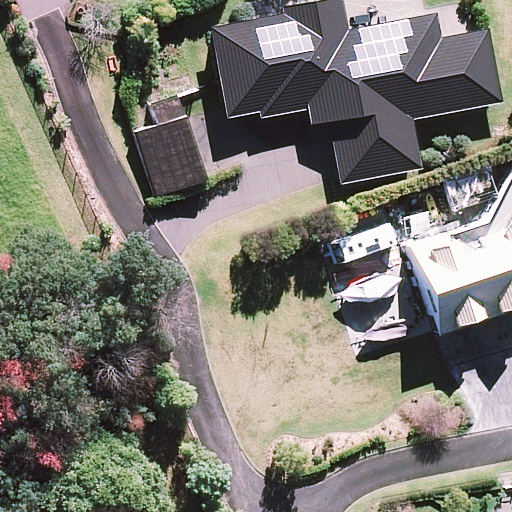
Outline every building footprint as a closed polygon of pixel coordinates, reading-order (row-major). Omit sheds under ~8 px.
[(424,11),(421,0),(275,0),(249,5),(251,16),(205,25),(223,121),(301,107),(304,124),(324,120),(335,180),(413,166),(404,117),(492,101),(474,2),(424,11)] [(159,94),(144,99),(149,115),(123,123),(147,198),(202,180),(176,99),(204,89),(193,54),(151,67),(159,94)] [(511,162),(440,186),(453,226),(404,242),(432,331),(511,304),(511,162)] [(396,247),(362,258),(377,310),(412,299),(396,247)] [(511,511),(511,495),(505,492),(493,511),(511,511)]
